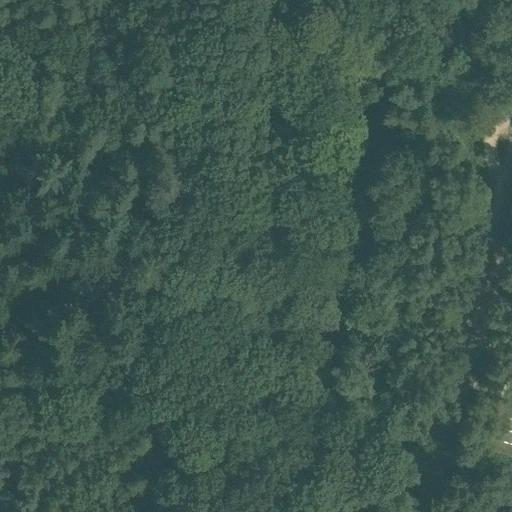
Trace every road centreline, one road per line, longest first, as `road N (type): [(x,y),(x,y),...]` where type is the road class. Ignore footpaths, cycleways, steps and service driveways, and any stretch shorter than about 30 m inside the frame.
road 1 (track): [(213,511),(233,359),(0,373)]
road 2 (unclassified): [(419,511),(511,161)]
